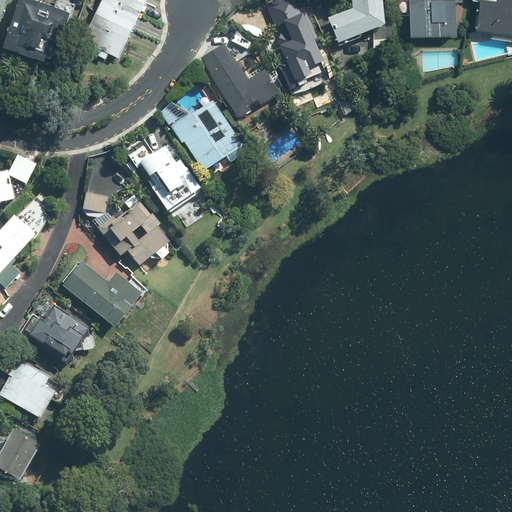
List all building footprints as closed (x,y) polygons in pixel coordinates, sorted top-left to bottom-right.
[(69,9),(41,0),(16,0),(7,28),(2,44),(43,58),(48,41),(57,44),(69,9)] [(105,0),(99,0),(91,18),(127,35),(137,15),(105,0)] [(105,0),(137,15),(143,0),(105,0)] [(301,15),(294,0),(276,0),(265,5),(275,28),(285,24),(292,41),(278,47),(289,72),(310,62),(322,57),(304,14),(301,15)] [(327,19),(337,44),(384,26),(381,0),(352,0),(354,7),(341,12),(327,19)] [(455,32),(454,0),(456,0),(408,0),(410,34),(455,32)] [(511,31),(511,0),(496,0),(496,1),(490,0),(479,0),(475,26),(511,31)] [(117,55),(127,35),(91,18),(81,37),(84,39),(84,40),(94,45),(91,50),(105,57),(108,51),(117,55)] [(224,43),(200,58),(238,119),(262,104),(278,94),(263,71),(248,81),(224,43)] [(220,114),(212,101),(170,127),(181,144),(183,143),(202,173),(242,148),(220,114)] [(200,190),(180,161),(176,164),(164,147),(140,164),(155,186),(151,189),(167,212),(175,206),(200,190)] [(7,171),(0,172),(0,202),(13,199),(8,176),(26,185),(36,165),(17,155),(8,174),(7,171)] [(136,197),(97,228),(119,256),(126,251),(138,266),(169,243),(136,197)] [(0,272),(35,236),(13,216),(0,230),(0,272)] [(140,295),(113,274),(105,283),(80,263),(61,286),(114,329),(133,305),(132,304),(140,295)] [(54,308),(43,323),(38,320),(28,336),(42,345),(43,343),(67,360),(87,330),(54,308)] [(53,393),(44,389),(49,379),(17,362),(0,394),(0,397),(32,414),(40,418),(53,393)] [(0,467),(18,478),(37,446),(13,431),(7,442),(0,437),(0,467)]
